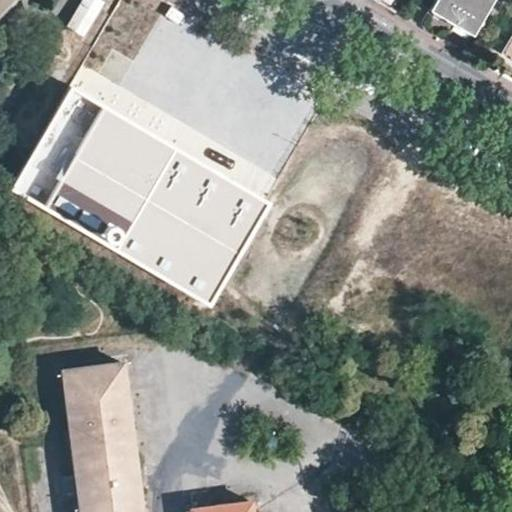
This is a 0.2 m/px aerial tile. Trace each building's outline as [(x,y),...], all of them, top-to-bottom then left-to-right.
[(98,0),(78,0),(66,21),(83,32),(101,1),(98,0)] [(469,33),(489,0),(428,0),(425,7),(469,33)] [(511,57),(511,31),(501,51),(511,57)] [(71,84),(13,186),(210,301),(269,199),(71,84)] [(138,511),(117,360),(59,369),(78,511),(138,511)] [(247,511),(246,502),(190,508),(190,509),(189,509),(189,510),(189,511),(247,511)]
